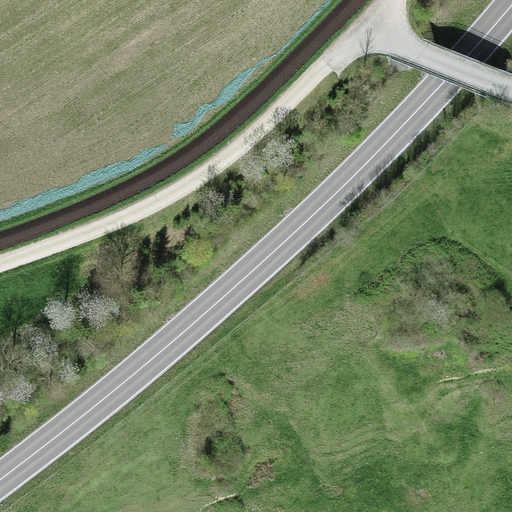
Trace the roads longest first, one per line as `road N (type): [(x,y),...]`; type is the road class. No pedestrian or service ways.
road 1 (primary): [(0,480),(166,348),(341,187),(511,3)]
road 2 (unclassified): [(511,89),(369,27),(177,188),(0,263)]
